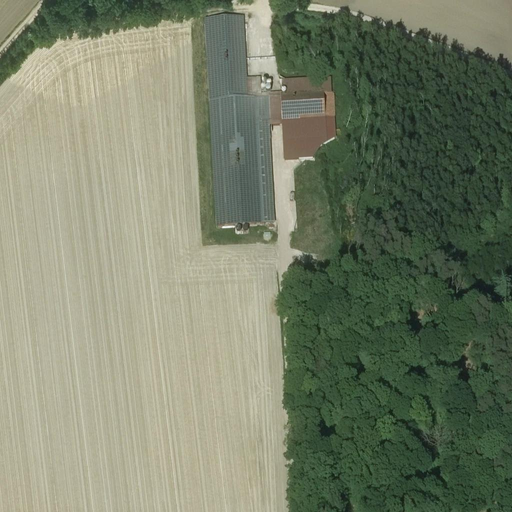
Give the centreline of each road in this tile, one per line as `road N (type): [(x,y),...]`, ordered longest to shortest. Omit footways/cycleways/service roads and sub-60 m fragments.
road 1 (track): [(299,511),(282,234)]
road 2 (track): [(511,78),(273,0)]
